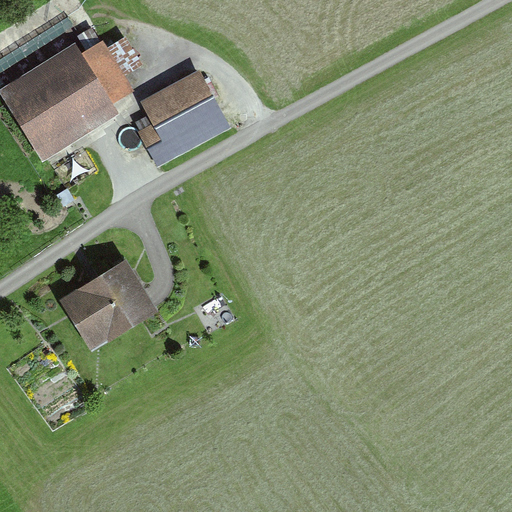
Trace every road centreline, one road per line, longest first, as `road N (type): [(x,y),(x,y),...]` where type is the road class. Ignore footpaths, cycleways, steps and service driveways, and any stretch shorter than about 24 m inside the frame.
road 1 (track): [(500,0),(134,202)]
road 2 (track): [(94,19),(192,51),(231,82),(264,129)]
road 3 (track): [(134,202),(0,291)]
